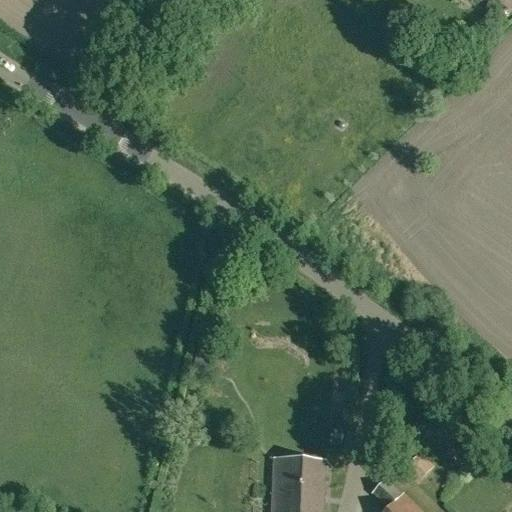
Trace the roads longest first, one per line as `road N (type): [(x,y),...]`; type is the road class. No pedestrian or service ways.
road 1 (unclassified): [(381,320),(88,121)]
road 2 (residential): [(345,511),(381,320)]
road 3 (unclassified): [(511,412),(381,320)]
road 4 (unclassified): [(88,121),(184,0)]
